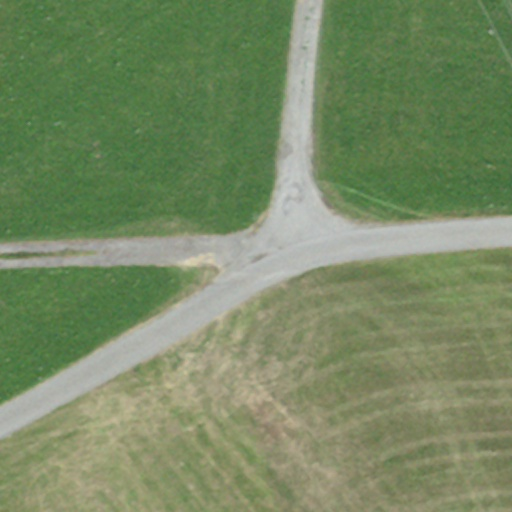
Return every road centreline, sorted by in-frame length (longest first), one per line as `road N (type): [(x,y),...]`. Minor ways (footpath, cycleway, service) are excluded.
road 1 (unclassified): [(511,233),(372,244),(286,261),(0,420)]
road 2 (track): [(268,270),(232,253),(0,259)]
